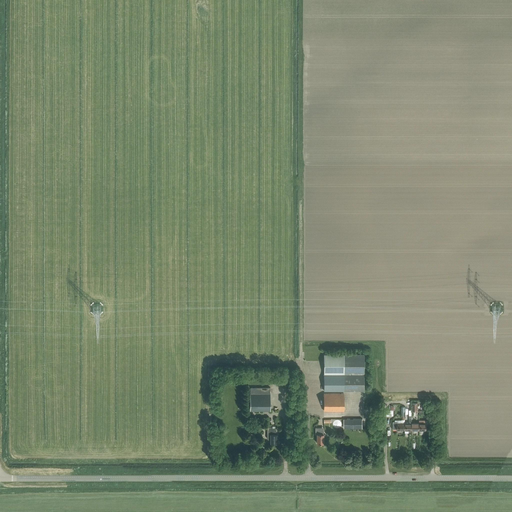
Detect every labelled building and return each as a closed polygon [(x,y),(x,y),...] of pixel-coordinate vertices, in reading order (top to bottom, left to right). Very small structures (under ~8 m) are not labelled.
[(324,354),(324,391),(364,391),(364,354),(324,354)] [(250,394),(250,411),(270,411),(270,394),(270,387),(250,387),(250,394)] [(344,411),(344,394),(324,394),(324,411),(344,411)] [(404,423),(404,416),(402,416),(402,420),(400,423),(397,423),(397,421),(393,421),(393,429),(397,429),(397,431),(397,430),(404,430),(404,423)] [(344,429),(362,429),(362,419),(344,419),(344,429)] [(419,430),(426,430),(426,423),(428,423),(428,420),(424,420),(424,423),(419,423),(419,430)] [(277,443),(277,434),(277,428),(272,428),(272,427),(267,427),(267,439),(268,440),(270,440),(270,443),(277,443)] [(323,443),(323,434),(322,434),(322,428),(315,428),(315,434),(317,434),(317,443),(323,443)]
